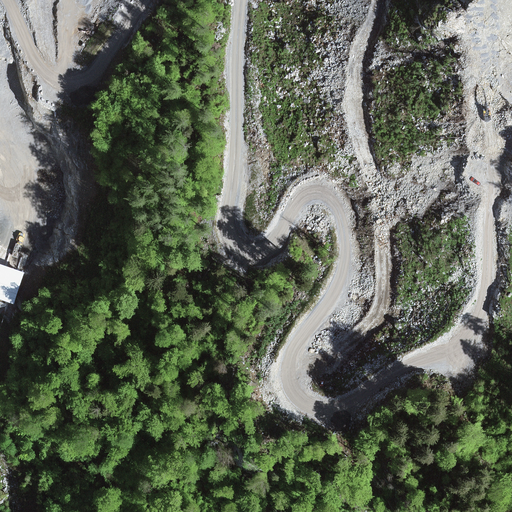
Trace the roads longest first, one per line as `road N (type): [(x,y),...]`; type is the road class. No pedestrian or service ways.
road 1 (track): [(335,281),(300,240),(284,198),(246,162),(226,63),(239,0)]
road 2 (track): [(156,0),(81,101),(73,125),(44,148)]
road 3 (track): [(75,201),(0,81)]
